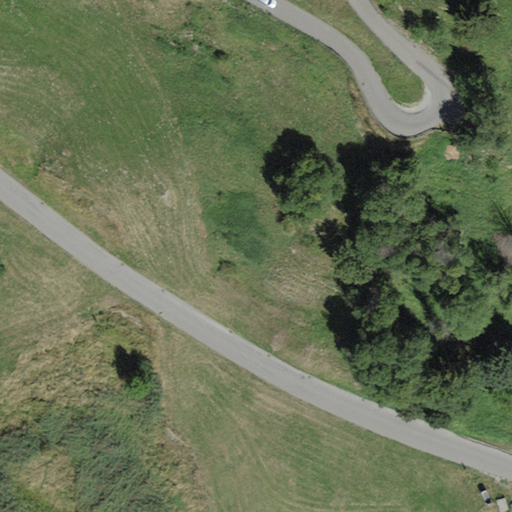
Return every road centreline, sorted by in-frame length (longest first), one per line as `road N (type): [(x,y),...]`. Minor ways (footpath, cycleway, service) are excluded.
road 1 (unclassified): [(0,183),(92,255),(298,383),(511,467)]
road 2 (unclassified): [(267,0),(341,44),(385,110),(409,122),(440,107),(438,79),(358,0)]
